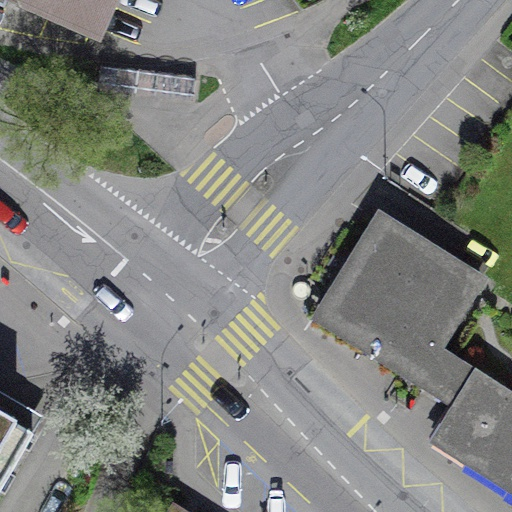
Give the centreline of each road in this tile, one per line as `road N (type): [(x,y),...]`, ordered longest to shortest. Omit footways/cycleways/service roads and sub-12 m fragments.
road 1 (residential): [(156,306),(273,174),(457,0)]
road 2 (secondary): [(156,306),(379,511)]
road 3 (secondary): [(0,180),(156,306)]
